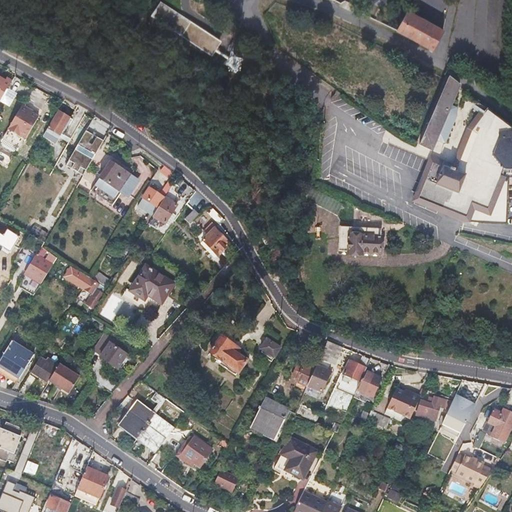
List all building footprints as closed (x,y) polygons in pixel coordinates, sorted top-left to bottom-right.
[(150,16),(209,55),(218,42),(159,3),(150,16)] [(408,10),(397,30),(433,49),(443,28),(408,10)] [(230,51),(224,60),(229,64),(233,67),(240,57),(230,51)] [(460,85),(448,77),(425,134),(427,134),(423,144),(434,148),(438,138),(449,111),(460,85)] [(0,100),(9,84),(0,79),(0,100)] [(3,103),(14,106),(19,92),(8,88),(3,103)] [(464,101),(459,110),(460,113),(464,115),(467,114),(472,105),(470,102),(467,101),(464,101)] [(21,105),(7,128),(20,135),(25,138),(38,117),(27,110),(28,109),(24,107),(21,105)] [(467,214),(465,220),(478,226),(505,228),(511,183),(511,128),(508,126),(489,109),(477,133),(480,138),(469,164),(464,162),(460,168),(451,163),(448,169),(435,163),(421,197),(467,214)] [(457,114),(449,111),(438,138),(446,141),(457,114)] [(43,152),(48,154),(69,118),(61,113),(61,115),(55,112),(41,136),(49,140),(43,152)] [(20,135),(7,128),(4,134),(17,141),(20,135)] [(65,130),(59,142),(66,146),(73,134),(65,130)] [(83,130),(66,160),(85,172),(103,142),(96,138),(92,136),(83,130)] [(85,172),(66,160),(63,165),(82,176),(85,172)] [(129,174),(108,160),(93,183),(113,197),(129,174)] [(412,199),(465,220),(467,214),(421,197),(435,163),(430,161),(412,199)] [(80,187),(89,190),(92,181),(82,178),(80,187)] [(176,188),(180,195),(189,190),(185,184),(176,188)] [(309,184),(303,200),(332,213),(339,197),(309,184)] [(159,207),(165,198),(150,188),(144,197),(144,198),(159,207)] [(155,212),(159,207),(144,198),(141,203),(155,212)] [(175,205),(165,198),(159,207),(155,212),(153,216),(164,222),(175,205)] [(211,208),(207,212),(219,224),(223,220),(211,208)] [(197,214),(192,210),(184,219),(189,223),(197,214)] [(380,228),(335,225),(334,236),(339,237),(339,251),(348,251),(348,253),(361,254),(362,251),(379,252),(380,228)] [(204,237),(202,239),(214,251),(216,254),(220,250),(224,254),(232,247),(228,243),(228,242),(215,227),(211,230),(204,237)] [(201,235),(204,237),(211,230),(209,228),(201,235)] [(22,236),(10,229),(7,235),(0,231),(0,256),(5,248),(12,253),(22,236)] [(261,238),(265,245),(274,240),(270,233),(261,238)] [(214,251),(202,239),(200,241),(212,253),(214,251)] [(43,249),(39,246),(34,255),(23,274),(39,283),(48,266),(54,256),(48,252),(44,260),(39,257),(43,249)] [(174,284),(146,266),(130,291),(126,289),(121,296),(144,311),(149,303),(156,308),(159,304),(161,304),(174,284)] [(92,274),(90,277),(99,283),(107,288),(110,285),(92,274)] [(99,283),(90,277),(83,288),(92,294),(86,303),(94,309),(104,293),(96,287),(99,283)] [(112,320),(120,305),(110,299),(102,315),(112,320)] [(84,325),(90,317),(85,314),(84,313),(79,322),(84,325)] [(275,342),(277,339),(280,336),(269,328),(265,335),(275,342)] [(93,351),(101,356),(112,339),(104,334),(93,351)] [(242,349),(241,348),(240,347),(224,334),(213,349),(220,355),(218,358),(236,373),(248,358),(241,353),(242,350),(242,349)] [(272,357),(276,352),(279,348),(266,338),(260,347),(272,357)] [(101,356),(100,357),(118,369),(123,362),(127,355),(132,358),(130,351),(112,339),(101,356)] [(12,341),(0,360),(0,365),(19,378),(34,355),(12,341)] [(328,355),(333,344),(327,342),(322,352),(328,355)] [(127,355),(123,362),(126,364),(128,360),(130,361),(132,358),(127,355)] [(49,381),(58,367),(40,356),(31,371),(49,381)] [(314,370),(315,368),(316,366),(305,361),(303,364),(298,362),(293,371),(298,374),(297,377),(308,382),(314,370)] [(343,374),(360,382),(365,371),(366,368),(348,361),(343,374)] [(59,364),(58,367),(49,381),(69,393),(79,377),(59,364)] [(327,376),(314,370),(308,382),(305,388),(313,392),(316,386),(322,389),(327,376)] [(365,371),(360,382),(356,389),(372,397),(380,378),(365,371)] [(460,392),(477,401),(478,400),(474,397),(477,391),(481,393),(485,386),(480,383),(478,388),(466,381),(460,392)] [(411,393),(409,395),(403,393),(395,389),(386,409),(403,416),(410,419),(420,397),(411,393)] [(444,410),(448,411),(452,400),(448,399),(447,401),(435,397),(434,399),(430,398),(429,403),(422,401),(417,415),(435,421),(440,407),(445,409),(444,410)] [(286,410),(274,404),(263,398),(248,426),(272,438),(286,410)] [(158,421),(160,419),(139,403),(124,425),(145,441),(158,421)] [(452,421),(464,424),(469,408),(454,403),(452,413),(454,413),(452,421)] [(401,422),(403,416),(386,409),(384,414),(401,422)] [(502,414),(498,412),(494,410),(488,423),(495,426),(491,437),(504,442),(511,425),(511,413),(504,410),(502,414)] [(387,426),(388,423),(390,420),(376,414),(373,420),(387,426)] [(157,451),(164,440),(171,430),(158,421),(145,441),(144,443),(157,451)] [(339,426),(336,424),(333,423),(330,429),(337,432),(339,426)] [(0,458),(3,459),(16,427),(7,424),(1,439),(0,438),(0,458)] [(486,428),(486,427),(482,425),(475,447),(481,449),(488,429),(486,428)] [(21,429),(16,427),(3,459),(15,465),(23,444),(17,441),(21,429)] [(49,443),(47,443),(45,442),(41,451),(49,453),(45,464),(48,465),(61,433),(54,430),(49,443)] [(215,442),(218,437),(210,432),(206,437),(215,442)] [(199,467),(205,458),(211,449),(192,437),(180,455),(199,467)] [(282,449),(277,457),(273,466),(292,476),(293,475),(302,479),(315,451),(285,437),(279,448),(282,449)] [(64,459),(68,461),(72,462),(77,450),(70,448),(64,459)] [(476,484),(485,464),(478,461),(477,462),(466,456),(457,475),(476,484)] [(78,490),(89,495),(100,499),(109,478),(104,476),(87,468),(78,490)] [(221,470),(214,484),(232,492),(239,478),(221,470)] [(0,509),(7,511),(30,511),(37,497),(26,493),(28,488),(9,480),(0,502),(0,509)] [(124,489),(118,486),(111,504),(119,507),(124,496),(126,490),(124,489)] [(139,502),(140,499),(141,496),(126,490),(124,496),(139,502)] [(400,503),(402,500),(403,497),(390,491),(387,497),(400,503)] [(323,511),(324,511),(327,504),(303,493),(293,511),(323,511)] [(55,511),(65,511),(67,510),(68,504),(50,499),(47,509),(55,511)]
